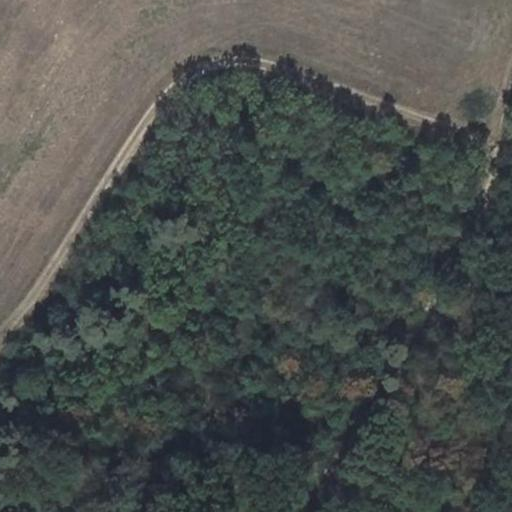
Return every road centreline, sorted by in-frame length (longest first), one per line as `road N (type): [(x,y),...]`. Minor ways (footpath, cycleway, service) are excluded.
road 1 (track): [(0,340),(163,97),(215,64),(273,65),(454,130),(501,130)]
road 2 (track): [(511,93),(462,249),(304,511)]
